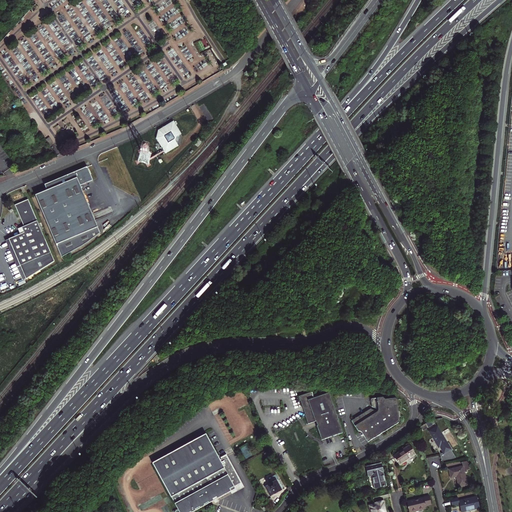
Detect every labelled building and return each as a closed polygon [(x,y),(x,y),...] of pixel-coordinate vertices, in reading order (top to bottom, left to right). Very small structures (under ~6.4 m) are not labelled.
[(158,130),(155,139),(164,154),(181,145),(183,137),(174,121),(158,130)] [(81,184),(93,179),(88,165),(45,183),(48,189),(36,194),(57,243),(98,225),(81,184)] [(28,200),(15,206),(24,227),(26,226),(28,231),(24,233),(9,239),(26,279),(54,262),(28,200)] [(22,281),(26,279),(9,239),(5,240),(22,281)] [(310,391),(297,396),(307,424),(314,421),(321,440),(339,433),(325,393),(312,398),(310,391)] [(367,399),(368,407),(373,409),(372,412),(367,409),(348,421),(355,432),(358,432),(364,443),(395,424),(396,420),(394,401),(392,399),(381,400),(380,398),(367,399)] [(451,449),(437,426),(429,431),(439,447),(440,447),(444,453),(451,449)] [(204,434),(151,463),(170,497),(178,511),(191,511),(212,500),(214,503),(217,501),(216,499),(229,491),(232,496),(244,490),(225,454),(221,457),(222,458),(220,459),(204,434)] [(399,465),(415,454),(409,446),(394,456),(399,465)] [(471,469),(470,465),(467,461),(462,462),(463,466),(449,470),(451,478),(456,477),(459,487),(467,485),(464,472),(467,472),(466,470),(471,469)] [(386,486),(381,464),(366,467),(368,476),(372,475),(375,488),(386,486)] [(269,479),(271,483),(264,487),(270,497),(282,490),(283,487),(282,487),(276,476),(269,479)] [(429,496),(407,502),(409,511),(410,511),(426,508),(425,506),(431,505),(429,496)] [(462,511),(480,508),(477,496),(459,501),(458,498),(451,499),(452,506),(460,504),(461,511),(462,511)] [(271,498),(265,501),(270,510),(276,507),(271,498)] [(385,511),(383,502),(376,503),(376,504),(370,506),(371,511),(385,511)]
